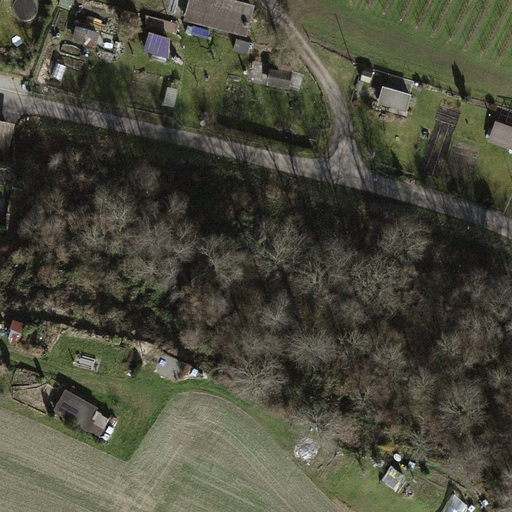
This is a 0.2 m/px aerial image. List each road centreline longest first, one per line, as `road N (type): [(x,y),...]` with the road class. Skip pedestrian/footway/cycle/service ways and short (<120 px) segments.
road 1 (unclassified): [(511,232),(346,175),(0,97)]
road 2 (track): [(346,175),(347,136),(330,84),(266,0)]
road 3 (track): [(0,348),(143,402)]
